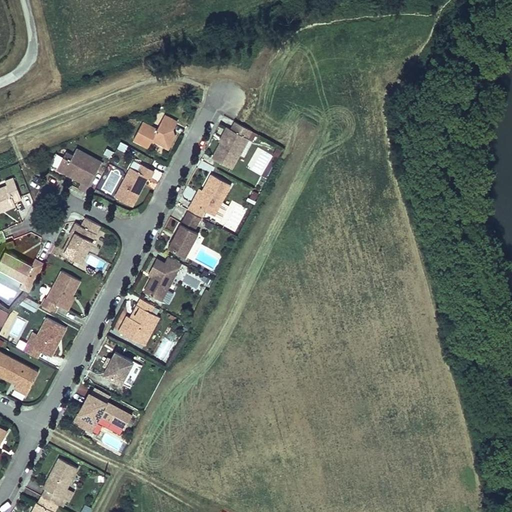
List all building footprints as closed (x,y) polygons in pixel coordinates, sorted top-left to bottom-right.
[(142,122),(133,140),(149,148),(153,140),(169,149),(175,137),(173,130),(176,123),(164,117),(157,130),(142,122)] [(253,131),(236,122),(232,129),(230,127),(222,141),(214,157),(233,168),(253,131)] [(222,141),(230,127),(227,126),(224,133),(220,140),(222,141)] [(102,162),(77,149),(73,157),(71,162),(64,158),(57,169),(69,176),(70,174),(76,177),(75,179),(89,186),(102,162)] [(64,158),(71,162),(73,157),(66,153),(64,158)] [(132,168),(116,198),(133,207),(148,178),(150,179),(154,171),(142,165),(139,172),(132,168)] [(101,189),(112,194),(121,173),(110,168),(101,189)] [(232,184),(212,174),(203,191),(196,204),(193,202),(189,210),(202,217),(206,210),(222,219),(230,205),(223,202),(232,184)] [(5,185),(0,186),(0,210),(14,205),(13,202),(19,199),(11,178),(4,181),(5,185)] [(196,204),(203,191),(200,189),(196,196),(193,202),(196,204)] [(202,217),(189,210),(179,227),(168,247),(190,259),(203,234),(199,232),(206,219),(202,217)] [(100,226),(86,218),(82,226),(75,223),(73,228),(75,229),(72,233),(72,234),(62,252),(81,262),(100,226)] [(32,266),(20,260),(18,264),(15,262),(17,258),(6,252),(0,262),(0,270),(23,283),(32,288),(44,264),(36,260),(32,266)] [(181,263),(168,256),(164,263),(157,258),(152,267),(148,274),(153,276),(155,277),(154,280),(151,279),(144,291),(162,300),(181,263)] [(94,277),(97,272),(89,268),(87,273),(94,277)] [(80,281),(62,271),(47,299),(45,298),(42,304),(54,311),(58,305),(64,309),(72,294),(80,281)] [(32,288),(23,283),(20,289),(28,294),(32,288)] [(67,311),(75,296),(72,294),(64,309),(67,311)] [(20,304),(34,312),(39,303),(25,296),(20,304)] [(160,318),(153,314),(157,306),(142,298),(138,306),(141,307),(134,319),(131,318),(127,326),(122,335),(144,346),(160,318)] [(0,324),(2,325),(9,312),(0,307),(0,324)] [(127,326),(131,318),(128,316),(119,333),(122,335),(127,326)] [(66,328),(47,317),(38,334),(32,344),(31,344),(29,343),(24,350),(38,357),(41,351),(51,356),(66,328)] [(32,344),(38,334),(35,332),(34,332),(31,338),(29,343),(31,344),(32,344)] [(136,358),(116,347),(103,372),(123,382),(136,358)] [(38,372),(0,351),(0,374),(17,384),(29,390),(38,372)] [(29,390),(17,384),(14,388),(26,395),(29,390)] [(133,414),(89,391),(74,420),(92,430),(101,414),(125,428),(133,414)] [(78,467),(59,457),(52,469),(43,487),(46,488),(42,496),(58,504),(78,467)] [(53,511),(58,504),(42,496),(38,502),(37,502),(33,510),(32,510),(30,511),(53,511)]
